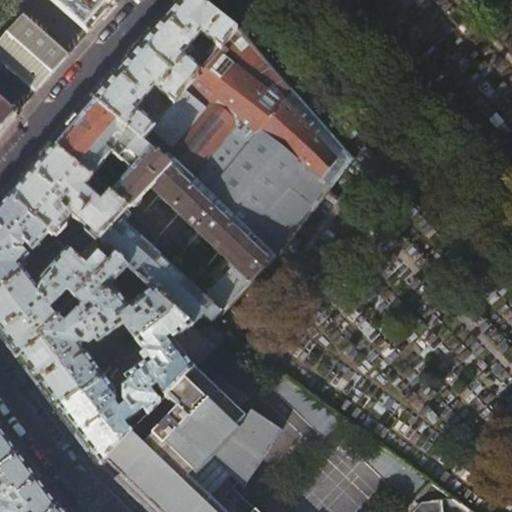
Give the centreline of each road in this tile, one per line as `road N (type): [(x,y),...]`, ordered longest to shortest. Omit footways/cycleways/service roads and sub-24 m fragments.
road 1 (residential): [(0,170),(146,0)]
road 2 (residential): [(108,511),(0,379)]
